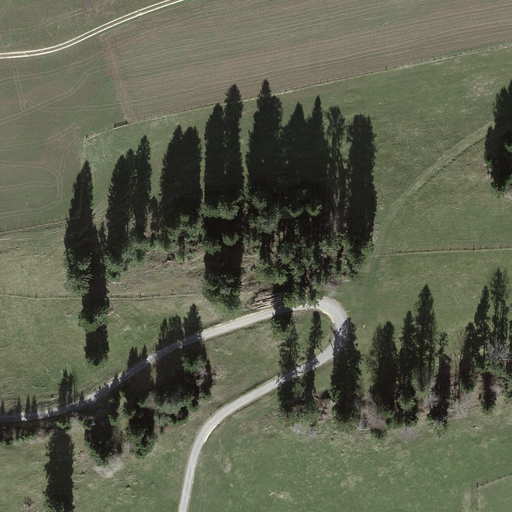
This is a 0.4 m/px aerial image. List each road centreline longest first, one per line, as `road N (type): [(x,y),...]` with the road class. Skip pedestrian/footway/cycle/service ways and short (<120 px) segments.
road 1 (track): [(0,419),(92,397),(170,347),(287,306),(323,303),(340,321),(335,347),(215,415),(199,433),(186,493)]
road 2 (track): [(0,58),(74,43),(179,0)]
